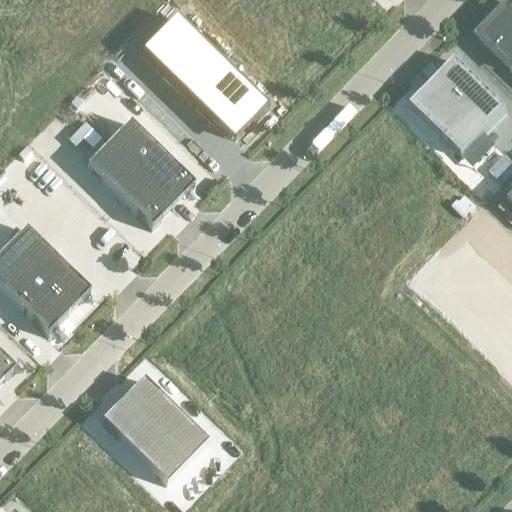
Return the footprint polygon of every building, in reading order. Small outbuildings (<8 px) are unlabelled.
[(13,0),(0,0),(0,8),(22,29),(0,51),(0,73),(41,113),(84,67),(13,0)] [(13,0),(84,67),(128,22),(104,0),(49,0),(44,6),(36,0),(13,0)] [(104,0),(128,22),(148,0),(104,0)] [(273,0),(243,0),(222,22),(280,79),(296,62),(307,73),(328,53),(273,0)] [(348,0),(273,0),(328,53),(348,32),(336,21),(353,4),(348,0)] [(478,42),(511,74),(511,7),(478,42)] [(269,114),(176,23),(141,59),(224,140),(226,138),(234,145),(249,129),(251,131),(269,114)] [(456,66),(412,111),(462,160),(506,116),(456,66)] [(0,155),(41,113),(0,73),(0,155)] [(130,127),(88,171),(150,233),(193,189),(130,127)] [(389,135),(355,169),(413,224),(446,190),(389,135)] [(25,235),(0,260),(0,295),(46,341),(90,297),(25,235)] [(434,286),(475,326),(510,291),(468,250),(434,286)] [(475,326),(511,362),(511,292),(510,291),(475,326)] [(220,307),(194,333),(253,390),(278,364),(220,307)] [(194,333),(169,359),(227,416),(253,390),(194,333)] [(0,361),(0,388),(13,375),(0,361)] [(143,386),(101,428),(165,491),(207,448),(143,386)] [(70,511),(127,511),(72,458),(44,486),(70,511)]
